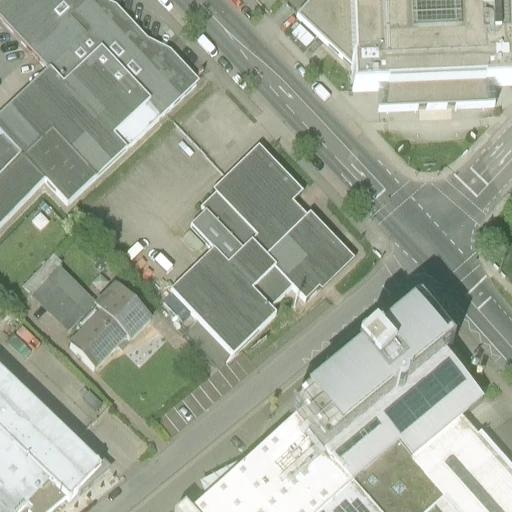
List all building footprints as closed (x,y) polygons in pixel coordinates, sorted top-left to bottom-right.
[(88,0),(7,0),(0,7),(0,21),(48,72),(0,117),(0,135),(3,139),(0,142),(0,229),(45,183),(67,207),(195,86),(168,56),(144,45),(113,12),(91,3),(88,0)] [(511,0),(313,0),(296,19),(351,69),(352,93),(385,92),(382,115),(377,114),(377,117),(493,112),(493,110),(488,110),(484,88),(511,86),(511,0)] [(170,294),(232,359),(275,317),(270,312),(291,291),(305,304),(348,263),(292,205),(299,198),(258,155),(200,211),(204,215),(189,230),(212,253),(170,294)] [(52,258),(24,289),(32,297),(32,298),(68,334),(81,321),(84,323),(95,312),(92,310),(95,307),(58,269),(61,266),(52,258)] [(113,289),(95,307),(92,310),(95,312),(84,323),(75,332),(81,338),(69,350),(94,374),(118,349),(122,353),(150,323),(113,289)] [(511,511),(511,473),(480,437),(477,440),(460,422),(480,406),(442,360),(450,353),(416,312),(374,346),(380,352),(376,355),(369,347),(353,361),(360,368),(356,371),(352,365),(288,418),(293,424),(194,511),(185,511),(184,509),(180,511),(511,511)] [(0,376),(0,439),(65,501),(68,504),(77,494),(80,497),(111,471),(88,449),(83,455),(0,376)] [(0,511),(21,511),(27,507),(31,511),(30,511),(52,511),(65,501),(0,439),(0,511)]
